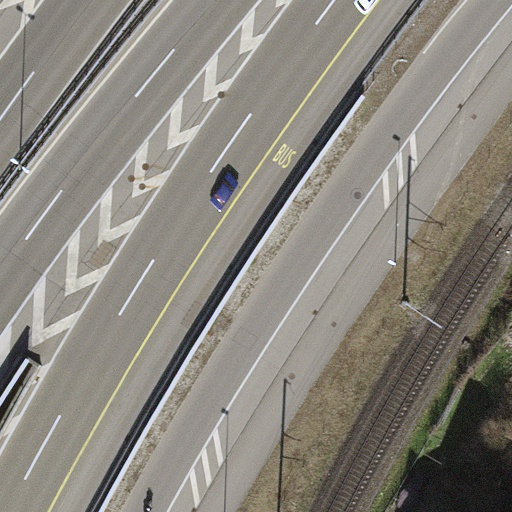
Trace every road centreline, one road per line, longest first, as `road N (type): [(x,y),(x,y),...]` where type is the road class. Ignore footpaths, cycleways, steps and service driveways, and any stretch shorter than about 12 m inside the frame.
road 1 (primary): [(151,511),(373,165),(502,0)]
road 2 (motorway): [(10,511),(137,287),(335,0)]
road 3 (motorway): [(0,280),(107,135),(223,0)]
road 4 (motorway): [(88,0),(0,120)]
